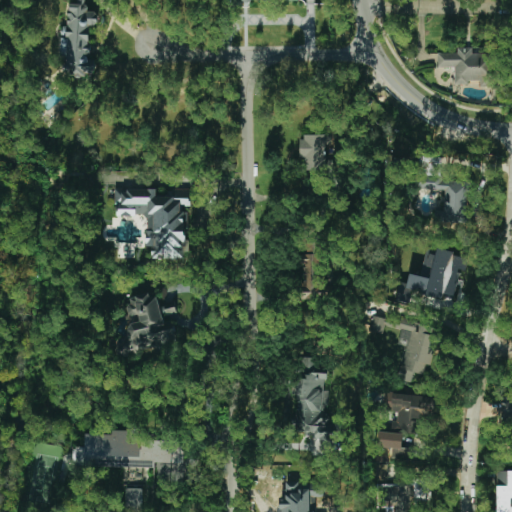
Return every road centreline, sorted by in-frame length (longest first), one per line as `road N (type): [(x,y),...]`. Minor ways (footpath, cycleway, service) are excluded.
road 1 (residential): [(228,511),(253,334),(247,56)]
road 2 (residential): [(470,511),(475,416),(511,240)]
road 3 (tertiary): [(511,132),(437,115),(401,88),(373,54),(363,0)]
road 4 (residential): [(511,5),(365,7)]
road 5 (residential): [(373,54),(247,56)]
